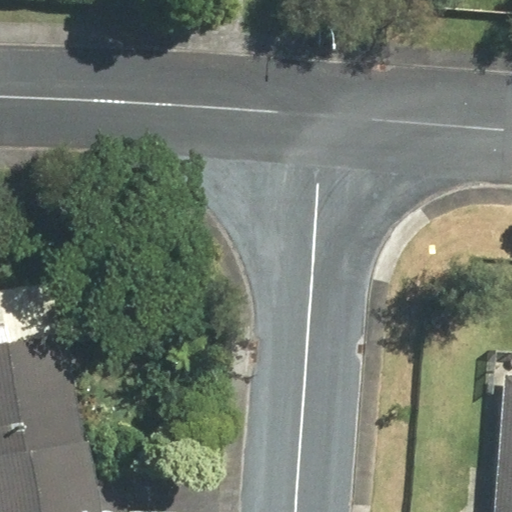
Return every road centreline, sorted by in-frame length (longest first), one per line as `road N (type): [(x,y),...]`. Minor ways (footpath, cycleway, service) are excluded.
road 1 (residential): [(291,511),(317,117)]
road 2 (residential): [(0,103),(317,117)]
road 3 (residential): [(317,117),(511,132)]
